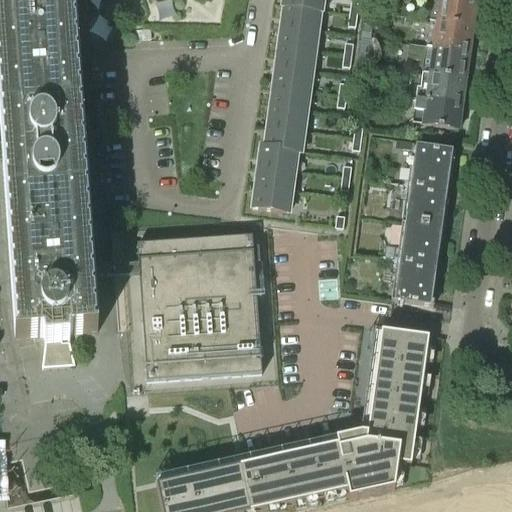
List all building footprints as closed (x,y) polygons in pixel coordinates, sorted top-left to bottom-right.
[(0,0),(0,127),(15,340),(42,338),(44,346),(41,371),(75,369),(69,344),(69,336),(97,334),(93,282),(93,270),(73,0),(0,0)] [(280,0),(279,9),(280,10),(281,9),(320,14),(320,15),(321,15),(322,0),(280,0)] [(472,30),(475,4),(445,0),(432,0),(429,24),(472,30)] [(348,18),(356,19),(358,7),(350,6),(348,18)] [(317,35),(320,15),(320,14),(281,9),(280,10),(278,29),(317,35)] [(347,30),(355,31),(356,19),(348,18),(347,30)] [(468,56),(472,30),(429,24),(425,50),(468,56)] [(362,25),(360,41),(370,42),(372,26),(362,25)] [(278,29),(275,49),(314,55),(317,35),(278,29)] [(344,46),(343,58),(351,59),(353,47),(344,46)] [(314,55),(275,49),(272,70),(311,75),(314,55)] [(464,82),(468,56),(425,50),(422,76),(464,82)] [(368,66),(369,54),(358,53),(357,65),(368,66)] [(349,71),(351,59),(343,58),(341,70),(349,71)] [(309,95),(311,75),(272,70),(269,90),(309,95)] [(461,108),(464,82),(422,76),(420,90),(417,89),(415,102),(461,108)] [(339,87),(337,99),(345,100),(347,88),(339,87)] [(392,98),(404,100),(406,91),(393,89),(392,98)] [(306,115),(309,95),(269,90),(267,110),(306,115)] [(404,100),(392,98),(391,107),(403,109),(404,100)] [(344,112),(345,100),(337,99),(336,111),(344,112)] [(353,101),(351,116),(361,118),(363,103),(353,101)] [(457,133),(461,108),(415,102),(412,126),(457,133)] [(267,110),(264,130),(303,136),(306,115),(267,110)] [(303,136),(264,130),(261,150),(296,155),(296,156),(300,156),(303,136)] [(354,132),(352,143),(360,144),(362,133),(354,132)] [(360,144),(352,143),(351,154),(359,155),(360,144)] [(260,149),(257,170),(294,175),(296,156),(296,155),(261,150),(260,149)] [(402,226),(443,232),(453,156),(413,150),(402,226)] [(257,170),(254,191),(291,196),(294,175),(257,170)] [(341,182),(349,183),(351,171),(343,170),(341,182)] [(349,183),(341,182),(339,194),(347,195),(349,183)] [(288,216),(291,196),(254,191),(252,211),(288,216)] [(342,232),(344,220),(336,219),(334,231),(342,232)] [(443,232),(402,226),(392,303),(432,308),(443,232)] [(260,362),(253,266),(259,266),(258,250),(252,250),(252,240),(137,248),(138,267),(93,270),(93,282),(139,279),(145,369),(146,385),(261,377),(260,362)] [(339,450),(156,491),(160,511),(280,511),(346,497),(348,504),(393,492),(397,467),(411,469),(428,341),(380,334),(364,448),(340,454),(339,450)]
